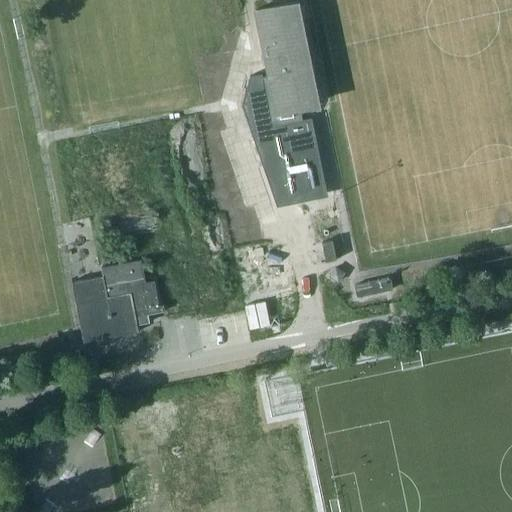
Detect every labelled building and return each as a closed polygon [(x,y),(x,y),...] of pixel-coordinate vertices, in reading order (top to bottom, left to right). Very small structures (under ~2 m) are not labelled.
[(253,10),(275,113),(318,104),(297,1),(253,10)] [(75,279),(84,338),(154,327),(151,309),(294,287),(264,101),(80,131),(103,275),(75,279)] [(320,243),(324,262),(335,260),(331,241),(320,243)] [(328,276),(337,281),(342,273),(334,267),(328,276)] [(353,285),(355,296),(391,289),(388,277),(353,285)]
